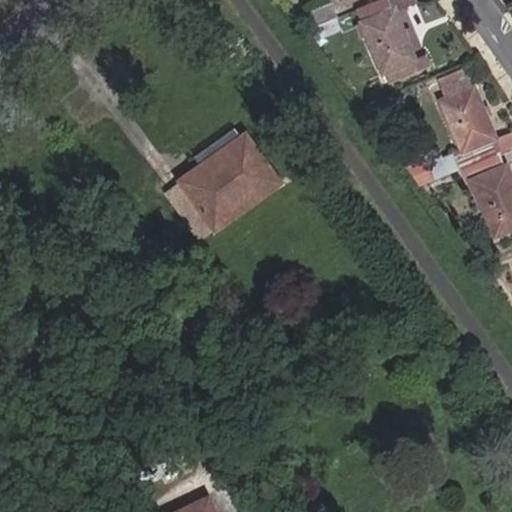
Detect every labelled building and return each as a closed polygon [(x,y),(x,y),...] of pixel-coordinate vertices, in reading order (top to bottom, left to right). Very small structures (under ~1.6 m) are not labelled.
[(358,23),(379,77),(409,64),(413,63),(392,10),(387,12),(383,0),(381,0),(354,11),(358,23)] [(327,2),(293,17),(303,31),(335,19),(327,2)] [(409,64),(379,77),(384,88),(414,76),(409,64)] [(439,79),(447,98),(472,88),(470,79),(480,74),(476,65),(439,79)] [(466,151),(470,163),(499,150),(496,139),(498,138),(478,86),(472,88),(447,98),(443,99),(466,151)] [(511,132),(498,138),(496,139),(499,150),(511,144),(511,132)] [(244,141),(163,199),(194,242),(275,184),(244,141)] [(499,150),(470,163),(475,174),(495,229),(511,222),(511,167),(509,161),(504,162),(499,150)] [(216,511),(210,499),(182,511),(216,511)]
